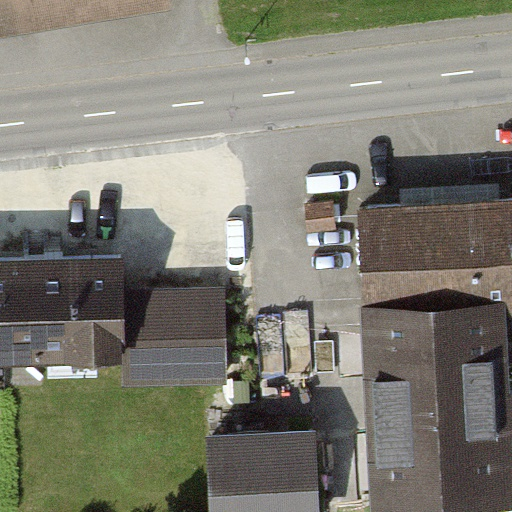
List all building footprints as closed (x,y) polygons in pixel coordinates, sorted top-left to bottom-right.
[(0,0),(0,9),(55,0),(0,0)] [(511,198),(369,207),(375,305),(497,298),(511,297),(511,198)] [(122,256),(25,258),(27,351),(124,348),(122,256)] [(25,258),(0,258),(0,350),(27,351),(25,258)] [(231,374),(229,274),(140,276),(142,376),(231,374)] [(497,298),(375,305),(384,494),(506,489),(497,298)] [(318,511),(314,431),(213,436),(216,511),(318,511)]
